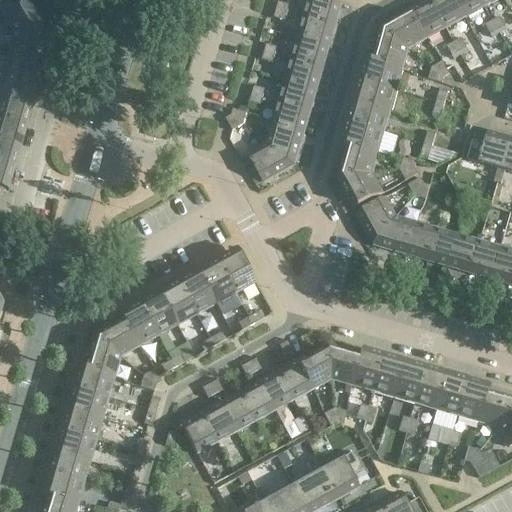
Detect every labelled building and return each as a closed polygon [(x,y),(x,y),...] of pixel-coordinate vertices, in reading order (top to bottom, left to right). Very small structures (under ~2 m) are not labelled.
[(28,0),(0,0),(0,9),(2,14),(28,0)] [(46,24),(32,0),(28,0),(2,14),(13,33),(46,29),(46,24)] [(339,5),(322,0),(307,0),(302,18),(334,27),(338,14),(336,13),(339,5)] [(453,26),(439,0),(429,0),(425,3),(426,4),(417,9),(432,37),(453,26)] [(473,15),(464,0),(439,0),(453,26),(473,15)] [(492,4),(489,0),(464,0),(473,15),(492,4)] [(288,6),(275,2),(273,10),(286,14),(288,6)] [(432,37),(417,9),(408,14),(407,12),(384,25),(381,29),(407,51),(432,37)] [(286,14),(273,10),(271,18),(284,22),(286,14)] [(334,27),(302,18),(296,39),(327,48),(329,40),(330,41),(334,27)] [(499,18),(492,22),(499,35),(506,31),(499,18)] [(499,35),(492,22),(485,26),(492,39),(499,35)] [(47,35),(46,29),(13,33),(7,54),(39,62),(47,35)] [(407,51),(381,29),(378,33),(373,51),(374,51),(372,61),(402,69),(407,51)] [(327,48),(296,39),(290,60),(322,70),(326,56),(325,55),(327,48)] [(461,39),(453,43),(460,56),(467,52),(461,39)] [(460,56),(453,43),(446,47),(453,60),(460,56)] [(276,48),(263,45),(261,53),(274,56),(276,48)] [(274,56),(261,53),(259,60),(272,64),(274,56)] [(39,62),(7,54),(1,75),(38,85),(44,63),(39,62)] [(364,59),(358,81),(396,91),(402,69),(372,61),(364,59)] [(322,70),(290,60),(284,82),(314,91),(316,83),(318,83),(322,70)] [(442,62),(431,68),(443,78),(449,75),(442,62)] [(443,78),(431,68),(428,80),(442,85),(443,78)] [(38,85),(1,75),(0,77),(0,97),(32,107),(38,85)] [(396,91),(358,81),(352,102),(390,113),(396,91)] [(314,91),(284,82),(278,103),(310,112),(314,99),(312,98),(314,91)] [(264,90),(251,87),(249,94),(262,98),(264,90)] [(440,90),(436,103),(444,105),(447,92),(440,90)] [(262,98),(249,94),(247,102),(260,106),(262,98)] [(32,107),(0,97),(0,120),(25,128),(32,107)] [(390,113),(352,102),(346,123),(384,134),(390,113)] [(310,112),(278,103),(272,125),(302,134),(305,125),(306,125),(310,112)] [(444,105),(436,103),(432,116),(440,118),(444,105)] [(233,110),(231,116),(243,126),(246,114),(233,110)] [(243,126),(231,116),(225,120),(232,132),(243,126)] [(25,128),(0,120),(0,143),(19,149),(25,128)] [(384,134),(346,123),(340,145),(346,147),(378,156),(384,134)] [(302,134),(272,125),(266,144),(293,166),(296,161),(301,143),(300,142),(302,134)] [(428,132),(424,146),(432,148),(436,134),(428,132)] [(493,183),(497,184),(511,138),(488,132),(484,145),(472,141),(467,160),(497,169),(493,183)] [(511,138),(497,184),(501,185),(505,171),(511,173),(511,138)] [(19,149),(0,143),(0,165),(13,169),(19,149)] [(293,166),(266,144),(247,155),(262,183),(290,170),(293,166)] [(432,148),(424,146),(420,159),(428,161),(432,148)] [(378,156),(346,147),(338,174),(335,178),(369,174),(378,156)] [(403,159),(400,170),(415,169),(416,163),(403,159)] [(13,169),(0,165),(0,188),(7,190),(13,169)] [(418,175),(415,169),(400,170),(405,182),(418,175)] [(379,193),(369,174),(335,178),(336,183),(344,199),(346,198),(351,208),(379,193)] [(420,179),(407,186),(413,197),(423,185),(420,179)] [(430,187),(423,185),(413,197),(426,200),(430,187)] [(398,219),(387,200),(358,216),(372,242),(377,246),(398,219)] [(415,223),(398,219),(377,246),(378,248),(396,253),(397,252),(406,255),(415,223)] [(437,230),(415,223),(406,255),(415,257),(414,259),(428,262),(437,230)] [(458,236),(437,230),(428,262),(441,266),(441,264),(449,267),(458,236)] [(480,242),(458,236),(449,267),(457,269),(457,271),(470,275),(480,242)] [(501,248),(480,242),(470,275),(483,278),(484,277),(492,279),(501,248)] [(255,284),(235,248),(219,257),(239,293),(255,284)] [(511,251),(501,248),(492,279),(500,281),(499,283),(511,286),(511,251)] [(239,293),(219,257),(195,270),(215,306),(239,293)] [(412,268),(404,266),(400,279),(408,281),(412,268)] [(0,511),(0,349),(3,350),(6,348),(9,336),(8,333),(8,332),(1,330),(0,329),(0,273),(1,271),(0,270),(0,511)] [(215,306),(195,270),(176,280),(196,316),(215,306)] [(438,276),(436,285),(434,289),(442,291),(446,278),(438,276)] [(454,280),(446,278),(442,291),(450,294),(454,280)] [(196,316),(176,280),(157,291),(176,327),(196,316)] [(481,288),(478,297),(477,301),(485,304),(488,290),(481,288)] [(496,293),(488,290),(485,304),(492,306),(496,293)] [(176,327),(157,291),(138,302),(157,338),(176,327)] [(157,338),(138,302),(117,313),(120,319),(137,349),(157,338)] [(260,312),(248,319),(252,326),(264,319),(260,312)] [(137,349),(120,319),(112,323),(95,333),(91,337),(119,358),(137,349)] [(252,326),(248,319),(235,326),(239,333),(252,326)] [(222,333),(209,340),(213,347),(226,341),(222,333)] [(119,358),(91,337),(88,341),(83,358),(81,367),(114,376),(119,358)] [(213,347),(209,340),(197,347),(201,354),(213,347)] [(280,348),(282,352),(286,361),(294,357),(287,344),(280,348)] [(330,381),(327,347),(322,348),(306,356),(306,357),(298,362),(314,391),(330,381)] [(333,347),(327,347),(330,381),(349,387),(358,356),(349,353),(350,352),(333,347)] [(361,348),(358,356),(349,387),(372,393),(383,355),(361,348)] [(183,355),(171,362),(175,369),(187,362),(183,355)] [(404,361),(383,355),(372,393),(393,399),(404,361)] [(255,360),(249,366),(256,379),(261,372),(255,360)] [(426,367),(404,361),(393,399),(415,406),(426,367)] [(175,369),(171,362),(158,368),(162,376),(175,369)] [(314,391),(298,362),(289,367),(289,366),(277,372),(293,402),(314,391)] [(114,376),(81,367),(76,366),(69,388),(107,399),(114,376)] [(256,379),(249,366),(241,368),(243,372),(247,381),(256,379)] [(447,373),(426,367),(415,406),(436,412),(447,373)] [(153,371),(142,377),(155,386),(161,383),(158,378),(153,371)] [(293,402),(277,372),(265,379),(266,380),(258,384),(274,412),(293,402)] [(467,379),(447,373),(436,412),(456,418),(467,379)] [(155,386),(142,377),(139,389),(153,393),(155,386)] [(490,385),(467,379),(456,418),(479,424),(488,392),(490,385)] [(216,382),(211,389),(218,402),(223,395),(219,386),(216,382)] [(274,412),(258,384),(251,388),(251,387),(239,394),(255,423),(274,412)] [(107,399),(69,388),(63,410),(101,421),(107,399)] [(218,402),(211,389),(202,390),(209,403),(218,402)] [(497,395),(488,392),(479,424),(498,429),(511,411),(511,398),(497,394),(497,395)] [(255,423),(239,394),(226,400),(227,402),(220,405),(235,434),(255,423)] [(159,400),(152,397),(148,411),(155,413),(159,400)] [(235,434),(220,405),(212,409),(212,408),(200,415),(216,444),(235,434)] [(360,406),(356,420),(364,422),(367,409),(360,406)] [(375,411),(367,409),(364,422),(371,424),(375,411)] [(101,421),(63,410),(57,430),(95,441),(101,421)] [(335,425),(333,410),(324,415),(330,428),(335,425)] [(346,413),(333,410),(335,425),(342,427),(346,413)] [(155,413),(148,411),(144,425),(151,427),(155,413)] [(511,411),(498,429),(508,448),(511,446),(511,411)] [(216,444),(200,415),(188,421),(188,423),(180,427),(187,440),(196,455),(216,444)] [(397,432),(405,434),(409,421),(401,418),(397,432)] [(417,423),(409,421),(405,434),(413,436),(417,423)] [(95,441),(57,430),(51,451),(89,462),(95,441)] [(440,444),(448,446),(451,433),(444,431),(440,444)] [(177,435),(169,432),(164,446),(165,446),(172,449),(177,435)] [(459,435),(451,433),(448,446),(455,449),(459,435)] [(140,440),(136,452),(144,454),(147,442),(140,440)] [(467,448),(463,462),(469,464),(479,452),(467,448)] [(89,462),(51,451),(45,472),(83,483),(89,462)] [(144,454),(136,452),(133,463),(140,465),(144,454)] [(485,463),(479,452),(469,464),(473,470),(485,463)] [(319,456),(315,458),(338,500),(350,494),(349,492),(358,487),(352,477),(362,471),(353,453),(325,468),(319,456)] [(338,500),(315,458),(312,460),(318,472),(292,487),(305,511),(312,511),(325,505),(326,507),(338,500)] [(421,465),(419,472),(429,475),(431,468),(421,465)] [(362,471),(352,477),(358,487),(368,482),(362,471)] [(83,483),(45,472),(38,498),(43,500),(43,498),(76,507),(83,483)] [(246,475),(238,480),(241,487),(250,482),(246,475)] [(127,482),(123,496),(131,498),(135,484),(127,482)] [(305,511),(292,487),(266,502),(259,489),(256,491),(267,511),(305,511)] [(267,511),(256,491),(252,493),(259,505),(248,511),(246,511),(267,511)] [(402,497),(400,494),(380,505),(383,511),(423,511),(417,501),(413,503),(407,506),(402,497)] [(408,494),(402,497),(407,506),(413,503),(408,494)] [(131,498),(123,496),(120,509),(127,511),(131,498)] [(74,511),(76,507),(43,498),(43,500),(39,511),(74,511)]
